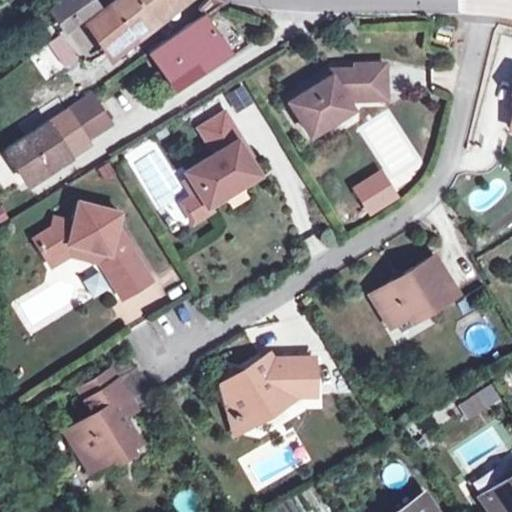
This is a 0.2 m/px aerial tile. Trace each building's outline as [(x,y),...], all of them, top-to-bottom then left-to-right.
[(96,5),(93,0),(61,0),(49,9),(64,29),(96,5)] [(92,33),(106,53),(134,31),(172,0),(112,0),(111,2),(84,21),(92,33)] [(205,0),(197,8),(203,17),(224,2),(218,0),(205,0)] [(227,53),(203,17),(150,51),(174,88),(227,53)] [(106,53),(92,33),(74,46),(88,65),(106,53)] [(355,78),(332,80),(290,106),(311,140),(353,114),(347,104),(348,101),(356,101),(356,104),(387,104),(385,71),(357,71),(355,73),(355,78)] [(227,95),(236,111),(251,102),(242,86),(227,95)] [(87,93),(64,108),(85,141),(108,126),(87,93)] [(25,187),(87,145),(85,141),(64,108),(0,151),(0,166),(9,161),(25,187)] [(363,128),(390,175),(416,160),(389,113),(363,128)] [(187,176),(208,211),(260,178),(239,145),(242,143),(225,116),(200,132),(215,158),(187,176)] [(381,174),(355,189),(370,214),(396,199),(381,174)] [(113,243),(116,235),(121,218),(80,206),(74,226),(55,221),(52,233),(35,244),(49,267),(67,256),(69,249),(90,255),(87,265),(101,270),(122,303),(152,285),(136,258),(130,263),(118,245),(113,243)] [(311,257),(324,251),(317,234),(304,240),(311,257)] [(122,236),(116,235),(113,243),(118,245),(130,263),(136,258),(122,236)] [(67,256),(49,267),(52,272),(71,261),(87,265),(90,255),(69,249),(67,256)] [(423,305),(428,313),(456,294),(432,256),(369,295),(389,327),(423,305)] [(312,358),(274,359),(274,369),(266,374),(261,360),(260,360),(242,372),(229,370),(222,400),(235,421),(234,425),(241,427),(242,422),(255,426),(274,412),(282,408),(281,396),(313,393),(312,358)] [(274,359),(261,360),(266,374),(274,369),(274,359)] [(75,390),(82,400),(114,379),(108,371),(75,390)] [(127,399),(114,379),(82,400),(90,415),(62,433),(84,469),(101,458),(105,465),(137,443),(121,419),(114,408),(127,399)] [(134,411),(127,399),(114,408),(121,419),(134,411)] [(235,421),(222,400),(237,440),(255,426),(242,422),(241,427),(234,425),(235,421)] [(442,463),(450,481),(463,475),(455,457),(442,463)] [(88,476),(105,465),(101,458),(84,469),(88,476)] [(511,511),(511,474),(480,496),(489,511),(511,511)] [(429,511),(420,497),(398,511),(429,511)]
